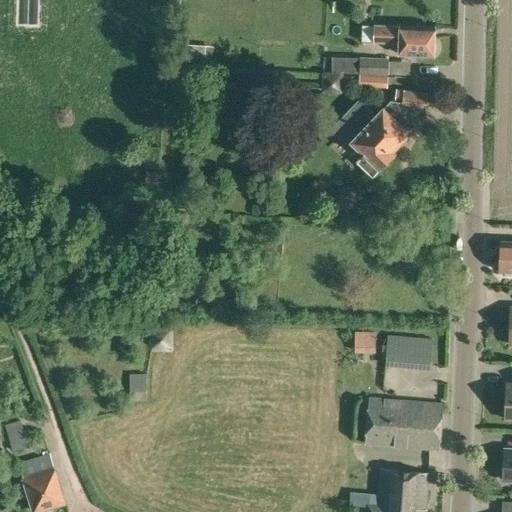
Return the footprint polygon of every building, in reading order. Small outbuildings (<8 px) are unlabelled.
[(400,26),(375,25),(374,42),(400,43),(399,54),(433,55),(433,52),(436,49),(436,44),(434,41),(434,27),(400,25),(400,26)] [(330,56),(330,72),(359,73),(359,75),(388,76),(389,58),(360,57),(330,56)] [(425,111),(427,93),(396,89),(395,101),(391,100),(376,116),(359,99),(337,123),(354,139),(352,140),(363,151),(361,154),(363,155),(357,161),(372,176),(381,167),(385,167),(389,164),(392,160),(394,157),(395,153),(391,150),(408,132),(408,131),(416,123),(415,123),(425,111)] [(511,241),(501,241),(500,271),(503,271),(506,275),(511,275),(511,241)] [(152,340),(172,340),(173,321),(152,320),(152,340)] [(375,352),(375,331),(355,331),(354,351),(375,352)] [(438,365),(439,334),(390,333),(390,364),(438,365)] [(130,373),(130,400),(147,400),(146,373),(130,373)] [(439,449),(442,404),(369,398),(365,443),(439,449)] [(13,451),(28,447),(20,420),(5,424),(13,451)] [(511,448),(504,448),(503,480),(511,480),(511,448)] [(34,511),(65,502),(50,454),(19,463),(34,511)] [(369,511),(425,511),(429,473),(381,469),(379,495),(378,505),(370,505),(369,511)]
